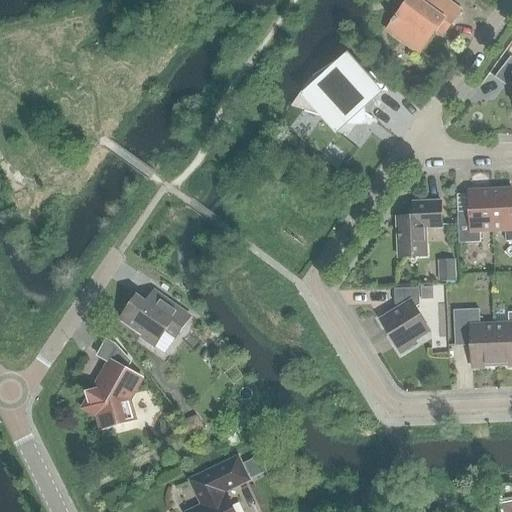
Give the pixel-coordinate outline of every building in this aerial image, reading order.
[(446,30),(459,12),(443,0),(407,0),(386,30),(419,54),(439,25),(446,30)] [(511,58),(510,57),(494,78),(504,85),(511,85),(511,58)] [(345,60),(321,90),(324,115),(340,128),(347,121),(354,125),(362,113),(366,115),(375,103),(357,76),(355,77),(345,60)] [(505,242),(511,241),(511,195),(511,190),(490,191),(492,231),(504,230),(505,242)] [(479,232),(492,231),(490,191),(467,192),(468,212),(456,213),(458,244),(479,243),(479,232)] [(440,202),(412,203),(413,217),(396,218),(398,258),(425,257),(424,229),(441,228),(440,202)] [(437,261),(438,281),(456,280),(454,260),(437,261)] [(418,305),(418,288),(393,289),(393,304),(396,309),(378,320),(399,354),(415,344),(413,341),(429,332),(414,308),(418,305)] [(174,339),(189,317),(168,302),(160,314),(135,296),(119,320),(142,336),(141,338),(153,347),(164,332),(174,339)] [(470,346),(471,369),(495,368),(493,325),(479,326),(478,310),(452,311),(454,346),(470,346)] [(495,368),(511,366),(511,313),(507,313),(508,324),(493,325),(495,368)] [(126,401),(138,379),(124,371),(129,362),(114,345),(105,341),(96,356),(110,364),(94,391),(86,393),(88,402),(85,408),(98,415),(102,428),(131,420),(126,401)] [(195,415),(181,422),(188,435),(202,428),(195,415)] [(243,463),(249,475),(264,468),(258,456),(243,463)] [(237,458),(190,481),(202,506),(189,511),(233,511),(225,495),(223,496),(222,492),(247,480),(237,458)] [(511,511),(511,497),(501,500),(503,511),(511,511)]
